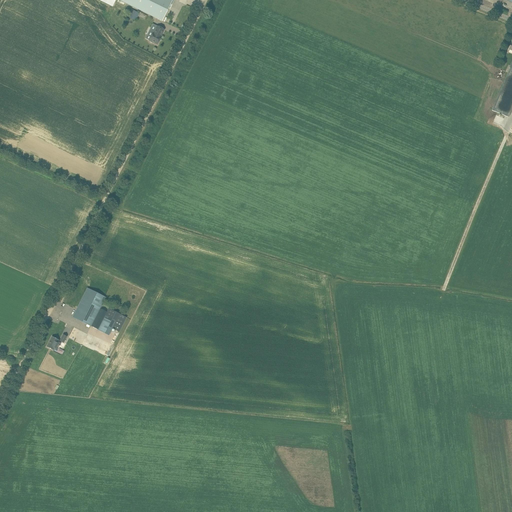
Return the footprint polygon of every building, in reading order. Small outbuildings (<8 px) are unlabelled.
[(173,0),(119,0),(162,21),(168,9),(170,9),(174,0),(173,0)] [(127,16),(136,21),(140,13),(131,9),(127,16)] [(161,36),(164,29),(157,26),(153,33),(149,41),(150,41),(150,42),(152,43),(153,42),(157,45),(161,37),(161,36)] [(511,68),(493,111),(509,118),(511,110),(511,42),(509,50),(511,50),(511,61),(510,67),(511,68)] [(106,298),(87,288),(73,317),(91,326),(100,308),(106,298)] [(100,308),(91,326),(98,330),(107,312),(100,308)] [(107,312),(98,330),(109,335),(112,328),(119,332),(127,317),(109,308),(107,312)] [(54,350),(55,347),(59,348),(62,342),(63,343),(67,336),(63,334),(60,341),(59,340),(52,336),(47,347),(54,350)]
